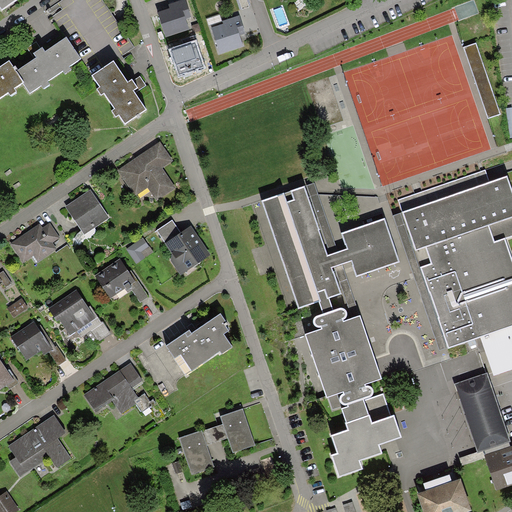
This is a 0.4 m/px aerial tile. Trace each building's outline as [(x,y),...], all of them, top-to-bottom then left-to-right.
[(0,0),(0,9),(2,12),(18,0),(0,0)] [(182,0),(168,4),(169,8),(157,11),(166,37),(189,30),(186,20),(192,19),(186,0),(182,0)] [(246,0),(238,0),(241,8),(249,6),(246,0)] [(223,22),(224,25),(212,29),(220,53),(243,45),(240,36),(245,34),(239,16),(223,22)] [(0,100),(8,95),(10,98),(16,94),(14,91),(23,85),(30,95),(42,87),(44,90),(49,86),(47,83),(64,72),(65,75),(71,71),(69,68),(80,61),(66,40),(45,55),(42,51),(39,53),(35,56),(37,59),(18,72),(16,69),(13,71),(9,64),(0,70),(0,100)] [(195,43),(172,51),(181,74),(191,70),(203,66),(195,43)] [(476,44),(464,48),(488,119),(499,115),(476,44)] [(128,85),(114,64),(93,77),(101,89),(98,92),(101,97),(105,95),(116,111),(113,114),(116,118),(119,116),(126,126),(146,112),(133,94),(137,91),(133,84),(132,82),(128,85)] [(161,142),(119,170),(136,195),(148,187),(157,200),(175,188),(162,169),(173,161),(161,142)] [(511,193),(507,179),(490,185),(486,170),(397,201),(448,349),(482,338),(495,377),(511,371),(511,260),(505,240),(511,237),(511,193)] [(284,194),(262,202),(299,310),(319,303),(324,317),(334,313),(329,299),(341,295),(332,268),(349,262),(355,278),(401,263),(386,220),(340,235),(345,250),(327,256),(305,189),(291,193),(294,202),(287,204),(284,194)] [(90,191),(66,207),(85,234),(108,218),(96,200),(90,191)] [(167,244),(182,234),(172,220),(157,230),(167,244)] [(31,230),(11,244),(24,263),(34,257),(38,262),(57,249),(53,243),(59,239),(49,225),(43,229),(40,224),(31,230)] [(211,255),(192,228),(184,233),(182,234),(167,244),(166,245),(173,255),(171,261),(181,275),(211,255)] [(144,238),(127,250),(136,263),(145,258),(141,253),(150,247),(144,238)] [(120,260),(96,276),(111,298),(125,289),(128,294),(133,290),(130,286),(136,283),(133,279),(120,260)] [(0,283),(1,283),(5,288),(12,283),(3,271),(0,272),(0,283)] [(133,290),(141,302),(149,297),(136,277),(133,279),(136,283),(130,286),(133,290)] [(76,290),(48,310),(57,323),(60,321),(71,336),(81,338),(87,334),(93,344),(97,342),(98,343),(112,334),(104,322),(101,322),(91,307),(88,308),(76,290)] [(27,309),(22,300),(7,309),(13,318),(27,309)] [(382,381),(361,318),(344,324),(343,321),(344,321),(346,318),(346,315),(344,312),(342,311),(339,311),(334,313),(324,317),(316,319),(314,323),(314,326),(316,328),(319,329),(322,329),(323,332),(307,337),(327,400),(344,394),(344,396),(343,397),(341,399),(341,401),(341,403),(342,405),(343,406),(345,407),(347,406),(364,400),(370,399),(371,398),(373,396),(373,395),(373,392),(372,390),(370,389),(368,389),(366,388),(365,386),(382,381)] [(189,330),(165,346),(185,375),(218,352),(221,355),(232,347),(224,335),(229,331),(226,326),(227,325),(219,314),(191,333),(189,330)] [(39,330),(34,322),(11,339),(28,362),(41,352),(44,356),(50,352),(52,351),(47,342),(39,330)] [(52,351),(50,352),(58,364),(65,360),(57,347),(55,348),(50,340),(47,342),(52,351)] [(0,390),(6,387),(9,391),(20,383),(10,369),(7,371),(0,360),(0,390)] [(112,402),(121,415),(137,404),(141,411),(150,405),(144,395),(138,398),(132,388),(143,381),(131,363),(83,395),(96,413),(112,402)] [(489,381),(455,393),(477,452),(511,440),(489,381)] [(401,436),(393,415),(372,423),(364,400),(347,406),(348,409),(342,411),(347,425),(346,425),(348,430),(332,436),(338,452),(331,455),(338,477),(362,469),(359,460),(380,453),(377,444),(401,436)] [(255,446),(243,409),(221,417),(223,424),(180,439),(193,476),(214,469),(206,446),(228,439),(233,454),(255,446)] [(53,415),(9,445),(18,458),(10,463),(19,476),(49,456),(57,469),(71,460),(57,439),(65,434),(53,415)] [(511,447),(486,455),(498,490),(511,485),(511,447)] [(259,468),(251,470),(254,477),(261,475),(259,468)] [(469,511),(459,480),(418,493),(423,511),(469,511)] [(0,498),(0,511),(17,511),(21,510),(9,492),(0,498)] [(189,501),(181,504),(183,510),(191,507),(189,501)] [(356,511),(353,502),(343,505),(345,511),(356,511)]
